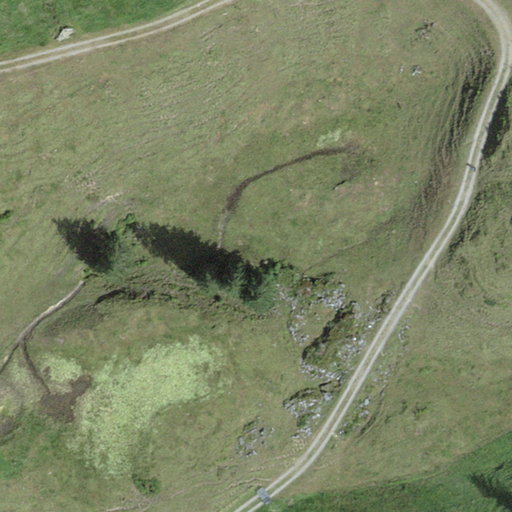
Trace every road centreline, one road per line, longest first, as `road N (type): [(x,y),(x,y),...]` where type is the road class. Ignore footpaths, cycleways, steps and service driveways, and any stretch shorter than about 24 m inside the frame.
road 1 (track): [(482,0),(509,45),(464,209),(310,447),(239,511)]
road 2 (track): [(0,67),(82,50),(210,0)]
